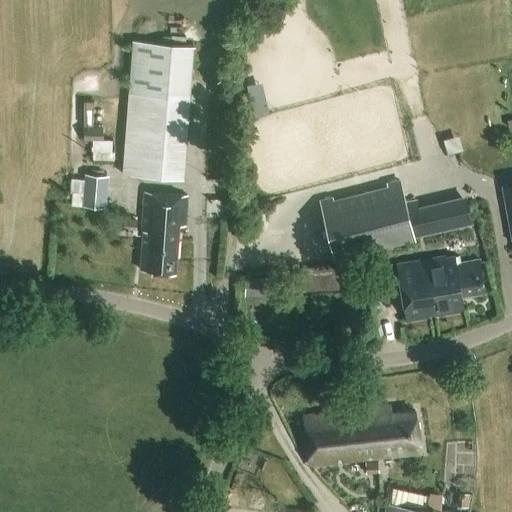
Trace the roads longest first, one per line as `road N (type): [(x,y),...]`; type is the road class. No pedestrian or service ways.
road 1 (residential): [(264,359),(184,321),(98,298),(0,287)]
road 2 (residential): [(511,323),(403,360),(264,359)]
road 3 (residential): [(264,359),(204,511)]
